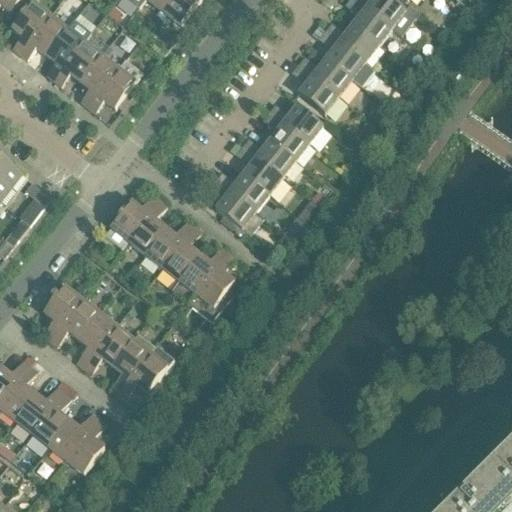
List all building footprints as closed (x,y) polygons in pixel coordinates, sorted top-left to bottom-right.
[(0,0),(0,10),(1,10),(11,18),(24,0),(0,0)] [(150,0),(147,4),(161,15),(157,20),(160,23),(164,17),(178,0),(150,0)] [(178,0),(164,17),(160,23),(163,25),(167,20),(181,30),(201,3),(196,0),(178,0)] [(365,0),(352,0),(351,2),(392,34),(401,41),(419,18),(409,10),(405,15),(385,0),(375,0),(371,6),(365,2),(366,0),(365,0)] [(360,20),(352,30),(379,50),(392,34),(351,2),(345,10),(353,17),(354,16),(360,20)] [(12,53),(20,59),(51,21),(32,7),(12,33),(22,41),(12,53)] [(36,53),(47,61),(68,35),(51,21),(20,59),(27,65),(36,53)] [(56,68),(46,80),(55,86),(85,48),(84,47),(91,38),(74,25),(67,34),(68,35),(47,61),(56,68)] [(331,28),(325,36),(365,68),(379,50),(352,30),(344,40),(339,36),(340,34),(331,28)] [(333,54),(326,64),(352,84),(365,68),(325,36),(318,44),(327,51),(328,50),(333,54)] [(71,79),(81,88),(102,61),(85,48),(55,86),(61,91),(71,79)] [(80,106),(89,113),(118,74),(102,61),(81,88),(90,94),(80,106)] [(304,62),(299,69),(339,101),(352,84),(326,64),(318,74),(312,70),(313,68),(304,62)] [(118,74),(89,113),(95,118),(105,106),(115,114),(117,111),(121,114),(127,106),(123,103),(143,78),(126,65),(118,74)] [(339,101),(299,69),(291,78),(300,85),(301,84),(307,88),(298,99),(325,120),(339,101)] [(275,109),(268,117),(309,149),(323,131),(296,111),(288,122),(283,117),(284,116),(275,109)] [(277,135),(269,146),(295,166),(309,149),(268,117),(262,126),(271,133),(272,131),(277,135)] [(248,143),(242,151),(282,183),(295,166),(269,146),(261,155),(256,151),(257,150),(248,143)] [(250,169),(242,180),(269,201),(282,183),(242,151),(235,160),(244,167),(245,165),(250,169)] [(0,156),(0,182),(14,193),(23,181),(2,165),(5,160),(0,156)] [(222,177),(215,185),(256,217),(269,201),(242,180),(235,190),(229,185),(230,184),(222,177)] [(0,182),(0,207),(1,209),(14,193),(0,182)] [(256,217),(215,185),(209,194),(217,201),(218,199),(224,203),(215,214),(250,241),(263,224),(255,218),(256,217)] [(25,196),(45,211),(51,203),(32,188),(25,196)] [(111,233),(105,241),(122,254),(126,249),(161,205),(153,199),(141,214),(131,206),(110,232),(111,233)] [(131,249),(145,259),(165,233),(156,226),(168,210),(161,205),(126,249),(129,252),(131,249)] [(6,244),(14,250),(30,230),(22,224),(11,237),(6,244)] [(166,233),(145,259),(163,273),(195,232),(187,226),(175,241),(166,233)] [(195,232),(163,273),(179,286),(200,260),(190,252),(202,237),(195,232)] [(1,250),(9,257),(14,250),(6,244),(1,250)] [(0,260),(4,263),(9,257),(1,250),(0,251),(0,260)] [(172,296),(189,309),(229,258),(221,252),(209,267),(200,260),(179,286),(172,296)] [(229,258),(189,309),(211,327),(236,295),(231,291),(234,287),(224,279),(236,264),(229,258)] [(42,341),(50,347),(85,302),(81,299),(79,302),(64,291),(44,317),(54,325),(42,341)] [(69,337),(78,345),(99,318),(85,307),(88,304),(85,302),(50,347),(57,352),(69,337)] [(76,367),(84,374),(119,329),(115,325),(113,329),(99,318),(78,345),(88,352),(76,367)] [(103,364),(113,372),(134,345),(133,345),(120,334),(122,331),(119,329),(84,374),(91,379),(103,364)] [(110,394),(119,400),(153,355),(155,352),(138,338),(133,345),(134,345),(113,372),(122,379),(110,394)] [(153,355),(119,400),(125,405),(137,390),(147,398),(174,364),(157,351),(153,355)] [(0,409),(30,371),(23,365),(11,380),(1,372),(0,373),(0,409)] [(0,416),(1,415),(15,426),(36,399),(26,392),(38,376),(30,371),(0,409),(0,416)] [(15,426),(32,439),(64,397),(57,392),(45,407),(36,399),(15,426)] [(35,442),(49,452),(69,426),(60,418),(72,403),(64,397),(32,439),(29,442),(33,445),(35,442)] [(60,466),(63,469),(98,424),(91,418),(79,434),(69,426),(49,452),(63,463),(60,466)] [(98,424),(63,469),(67,471),(69,468),(84,479),(104,453),(94,445),(106,430),(98,424)] [(511,511),(511,467),(467,511),(511,511)]
